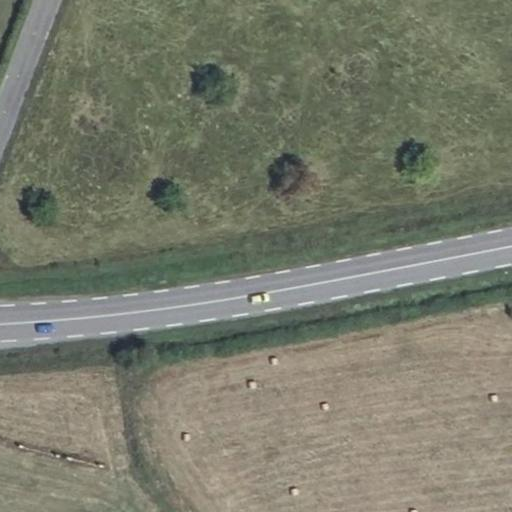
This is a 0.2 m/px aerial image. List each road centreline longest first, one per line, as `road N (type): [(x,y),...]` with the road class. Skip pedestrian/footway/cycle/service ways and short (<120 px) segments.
road 1 (primary): [(0,325),(224,299),(511,245)]
road 2 (tertiary): [(0,138),(53,0)]
